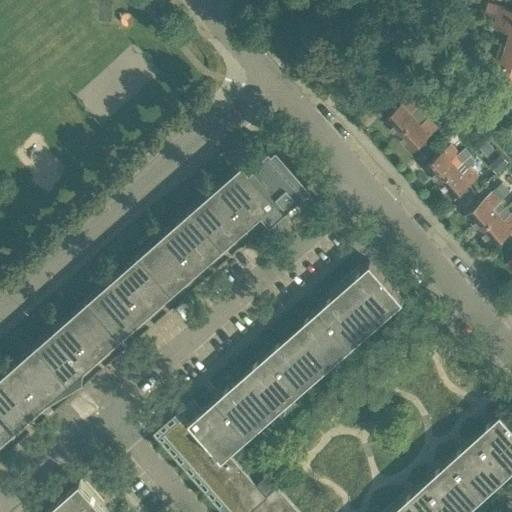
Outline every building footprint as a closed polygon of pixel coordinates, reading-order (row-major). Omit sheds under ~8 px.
[(511,19),(511,14),(511,9),(501,6),(499,16),(511,19)] [(511,19),(499,16),(495,26),(506,29),(507,25),(511,26),(511,34),(509,44),(511,44),(511,19)] [(511,44),(509,44),(505,60),(496,57),(491,74),(511,80),(511,44)] [(459,59),(462,48),(455,46),(452,57),(459,59)] [(388,76),(378,65),(354,84),(363,96),(388,76)] [(399,133),(417,117),(412,111),(420,105),(418,103),(422,99),(415,91),(385,116),(399,133)] [(439,127),(430,116),(422,123),(417,117),(399,133),(413,149),(439,127)] [(468,116),(457,126),(477,148),(488,138),(468,116)] [(307,185),(269,141),(242,164),(240,161),(238,163),(239,164),(242,167),(11,369),(37,398),(267,196),(279,210),(307,185)] [(440,181),(458,165),(454,159),(461,153),(452,142),(426,164),(440,181)] [(498,171),(507,162),(494,148),(485,157),(498,171)] [(480,175),(471,164),(463,170),(458,165),(440,181),(454,197),(480,175)] [(481,228),(499,212),(494,207),(502,200),(500,197),(509,189),(502,181),(467,212),(481,228)] [(511,229),(511,211),(504,218),(499,212),(481,228),(495,245),(511,229)] [(404,298),(371,261),(370,262),(371,263),(374,266),(197,420),(189,410),(164,432),(234,511),(250,511),(267,495),(257,484),(225,447),(399,295),(402,298),(401,298),(402,299),(404,298)] [(0,430),(37,398),(11,369),(0,378),(0,430)] [(454,511),(511,460),(511,422),(501,411),(500,412),(501,414),(501,413),(504,416),(397,511),(301,511),(278,486),(277,486),(267,495),(250,511),(454,511)] [(267,475),(257,484),(267,495),(277,486),(267,475)] [(81,483),(82,481),(81,480),(44,511),(46,511),(48,511),(49,511),(101,511),(78,485),(80,482),(81,483)]
